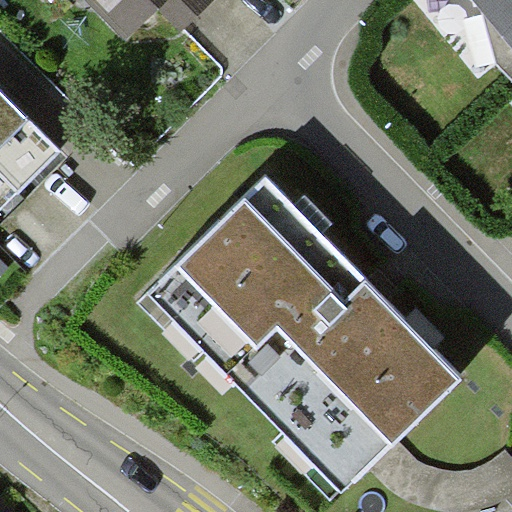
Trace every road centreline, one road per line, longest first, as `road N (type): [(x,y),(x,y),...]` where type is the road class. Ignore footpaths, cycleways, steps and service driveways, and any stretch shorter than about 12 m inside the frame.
road 1 (residential): [(511,326),(267,74)]
road 2 (residential): [(66,273),(267,74)]
road 3 (secondary): [(0,398),(146,511)]
